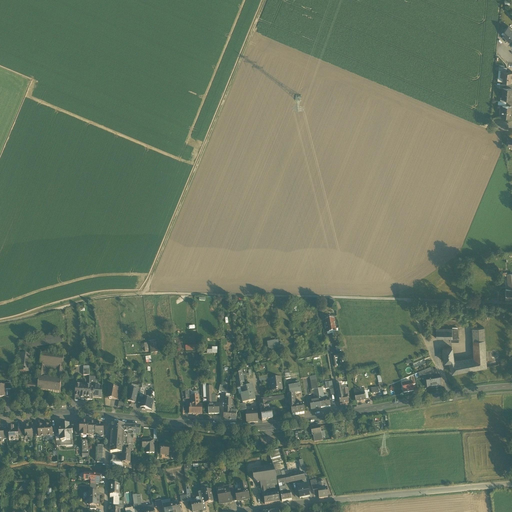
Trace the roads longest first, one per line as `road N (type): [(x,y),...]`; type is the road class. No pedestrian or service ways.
road 1 (track): [(0,322),(143,295),(511,302)]
road 2 (secondary): [(110,416),(261,427),(511,386)]
road 3 (track): [(143,295),(264,0)]
road 4 (residential): [(239,511),(511,483)]
